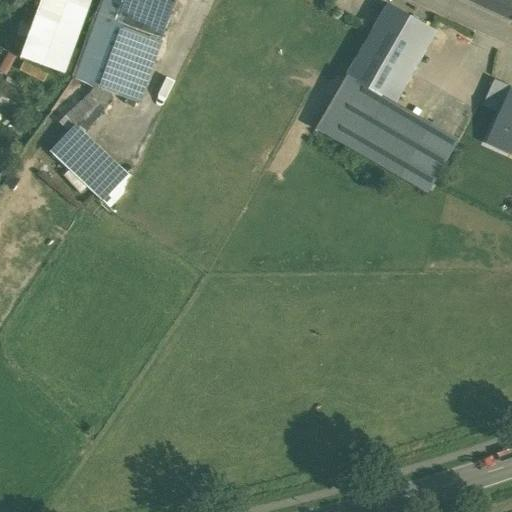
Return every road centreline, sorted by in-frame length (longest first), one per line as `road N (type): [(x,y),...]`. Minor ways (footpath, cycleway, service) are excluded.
road 1 (track): [(200,0),(126,160)]
road 2 (tertiary): [(511,469),(371,511)]
